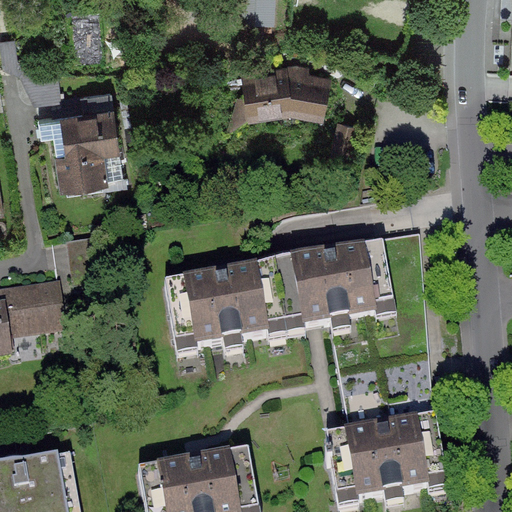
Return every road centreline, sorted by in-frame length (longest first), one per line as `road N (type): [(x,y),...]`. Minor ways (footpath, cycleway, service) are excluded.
road 1 (residential): [(479,0),(473,49),(503,511)]
road 2 (track): [(380,221),(299,233),(336,431)]
road 3 (track): [(331,392),(275,401),(208,460)]
